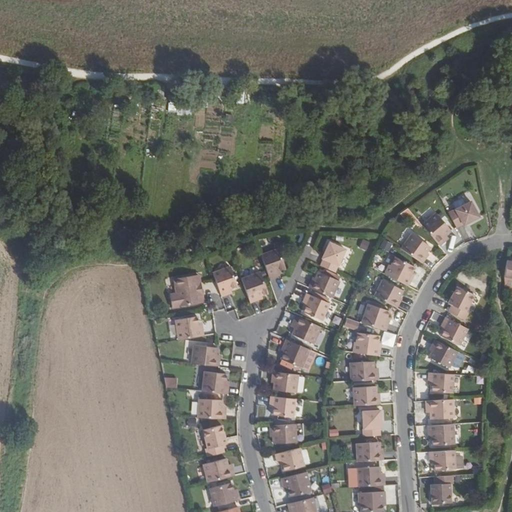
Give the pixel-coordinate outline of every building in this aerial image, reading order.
[(168,103),(168,115),(190,114),(190,103),(168,103)] [(470,201),(448,212),(456,227),(463,223),(463,224),(479,216),(470,201)] [(436,213),(422,225),(439,245),(445,240),(443,237),(446,235),(451,230),(436,213)] [(410,231),(399,247),(420,262),(425,255),(423,254),(425,251),(429,245),(410,231)] [(309,232),(300,232),(300,234),(303,235),(301,242),(304,243),(307,236),(309,232)] [(388,251),(392,243),(384,239),(380,247),(388,251)] [(323,259),(320,265),(335,272),(345,249),(329,242),(322,258),(323,259)] [(282,257),(264,264),(270,279),(277,276),(275,272),(278,271),(286,268),(282,257)] [(389,264),(385,274),(408,286),(412,278),(409,277),(412,272),(415,266),(395,257),(391,265),(389,264)] [(230,266),(212,272),(222,297),(232,293),(231,290),(238,287),(230,266)] [(339,277),(326,271),(325,275),(338,281),(339,277)] [(325,275),(318,272),(315,278),(314,282),(312,280),(309,287),(315,290),(329,296),(331,297),(338,281),(325,275)] [(261,273),(242,279),(250,303),(258,300),(257,297),(262,295),(268,293),(262,278),(261,273)] [(198,276),(174,280),(177,294),(170,295),(172,308),(204,303),(203,296),(199,296),(198,292),(201,291),(198,276)] [(383,280),(375,296),(397,308),(400,301),(398,299),(400,296),(403,290),(383,280)] [(466,311),(474,294),(457,286),(451,298),(454,300),(451,305),(448,311),(464,320),(468,312),(466,311)] [(329,296),(315,290),(314,294),(327,300),(329,296)] [(327,309),(330,301),(327,300),(314,294),(307,291),(304,298),(308,300),(307,303),(304,310),(322,319),(327,309)] [(368,303),(362,323),(386,331),(389,323),(385,322),(389,311),(368,303)] [(321,327),(297,316),(293,323),(297,325),(295,328),(292,335),(313,344),(321,327)] [(199,323),(198,317),(186,319),(182,319),(176,320),(179,340),(204,336),(203,328),(200,329),(199,323)] [(356,330),(359,321),(346,317),(343,326),(356,330)] [(467,328),(445,317),(441,324),(446,326),(444,329),(441,336),(459,345),(467,328)] [(355,342),(353,352),(379,356),(380,348),(378,347),(378,342),(379,335),(358,333),(356,342),(355,342)] [(457,350),(435,339),(431,346),(433,347),(432,351),(429,357),(448,367),(457,350)] [(310,350),(286,340),(283,347),(286,348),(284,353),(281,360),(284,361),(289,363),(302,368),(305,362),(310,350)] [(195,346),(193,364),(219,367),(220,359),(216,359),(217,355),(218,348),(195,346)] [(316,354),(309,351),(305,362),(312,365),(316,354)] [(351,363),(352,382),(378,380),(378,372),(374,372),(374,369),(373,362),(351,363)] [(205,372),(203,392),(228,395),(229,387),(225,386),(226,381),(227,374),(205,372)] [(275,383),(274,391),(296,393),(298,375),(276,372),(274,372),(273,380),(276,380),(275,383)] [(453,374),(428,372),(428,380),(432,380),(432,384),(431,391),(452,393),(453,374)] [(165,377),(165,387),(176,387),(176,377),(165,377)] [(354,387),(355,406),(380,404),(379,397),(377,397),(376,393),(376,386),(354,387)] [(291,399),(271,396),(270,404),(274,404),(274,408),(273,415),(277,416),(284,417),(289,418),(291,399)] [(200,399),(199,418),(225,419),(226,411),(222,411),(222,407),(222,401),(200,399)] [(454,418),(452,399),(426,401),(427,409),(430,408),(431,412),(431,419),(454,418)] [(362,411),(364,436),(380,435),(380,428),(381,428),(380,410),(362,411)] [(196,419),(188,419),(188,427),(196,427),(196,419)] [(297,424),(270,426),(271,434),(274,434),(274,437),(274,444),(298,442),(297,424)] [(453,424),(428,426),(428,433),(432,433),(432,439),(433,445),(454,444),(453,424)] [(226,439),(222,426),(204,430),(209,448),(206,449),(208,457),(226,453),(224,446),(222,440),(226,439)] [(359,462),(383,460),(383,452),(380,453),(380,449),(380,442),(357,443),(359,462)] [(299,448),(275,454),(277,462),(281,461),(282,464),(284,471),(304,466),(299,448)] [(455,450),(426,452),(426,460),(430,459),(431,463),(431,470),(456,469),(463,468),(462,456),(455,457),(455,450)] [(226,458),(202,464),(207,482),(235,475),(232,464),(228,465),(226,458)] [(357,468),(359,486),(385,485),(384,477),(381,477),(381,474),(380,466),(357,468)] [(288,488),(289,495),(290,497),(312,491),(312,490),(307,472),(281,478),(284,490),(288,488)] [(453,483),(453,475),(435,476),(435,484),(436,489),(432,489),(433,504),(452,502),(451,483),(453,483)] [(232,483),(209,488),(213,506),(240,500),(237,489),(234,490),(232,483)] [(385,491),(359,492),(360,503),(362,503),(362,511),(370,511),(384,511),(384,505),(383,499),(386,499),(385,491)] [(317,511),(314,497),(287,504),(289,511),(317,511)]
